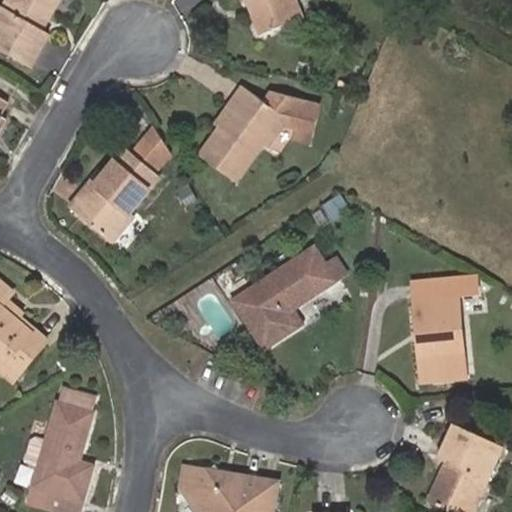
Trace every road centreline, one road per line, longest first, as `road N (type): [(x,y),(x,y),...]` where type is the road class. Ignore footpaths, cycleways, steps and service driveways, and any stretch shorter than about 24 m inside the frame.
road 1 (residential): [(11,225),(38,162),(115,44),(137,40)]
road 2 (residential): [(144,399),(125,338),(83,282),(11,225)]
road 3 (residential): [(144,399),(296,441),(356,422)]
